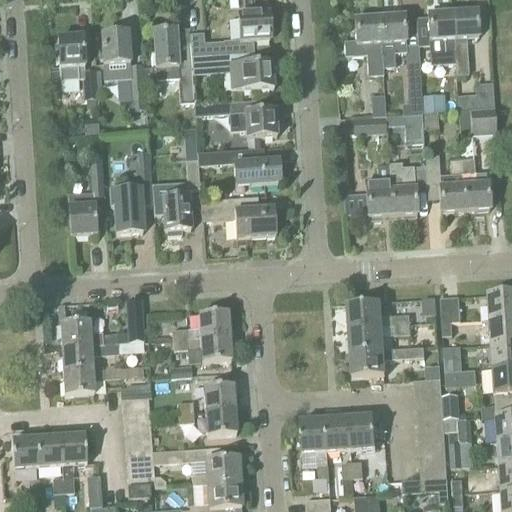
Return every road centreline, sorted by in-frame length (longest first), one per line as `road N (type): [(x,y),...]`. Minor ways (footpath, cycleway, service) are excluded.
road 1 (residential): [(33,292),(12,0)]
road 2 (residential): [(321,272),(302,0)]
road 3 (residential): [(33,292),(255,277)]
road 4 (residential): [(321,272),(511,259)]
road 5 (residential): [(265,407),(255,277)]
road 6 (residential): [(265,407),(395,401)]
